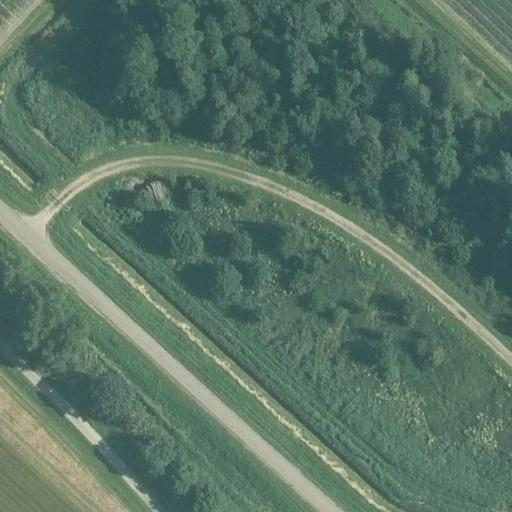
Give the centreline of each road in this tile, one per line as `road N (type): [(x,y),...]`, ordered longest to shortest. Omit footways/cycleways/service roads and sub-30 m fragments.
road 1 (track): [(20,232),(77,185),(112,170),(165,166),(228,176),(321,214),(411,278),(511,371)]
road 2 (unclassified): [(328,511),(0,214)]
road 3 (track): [(0,349),(161,511)]
